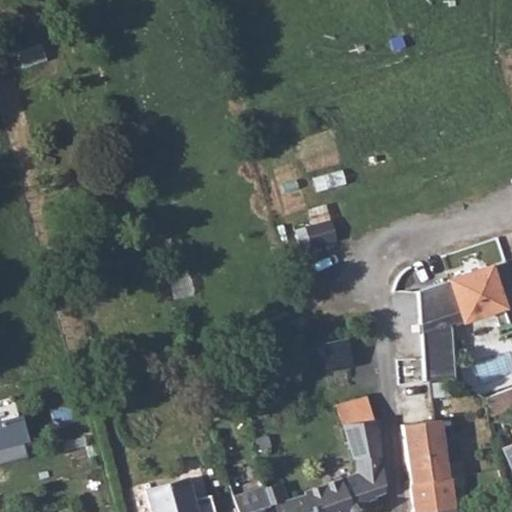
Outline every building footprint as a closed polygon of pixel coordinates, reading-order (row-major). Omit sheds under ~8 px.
[(303,248),(337,238),(331,218),(297,228),(303,248)] [(511,286),(503,260),(415,290),(417,323),(457,310),(460,319),(490,309),(496,325),(511,319),(511,286)] [(511,384),(481,395),(490,415),(511,407),(511,384)] [(28,438),(21,412),(0,417),(0,445),(19,441),(28,438)] [(304,493),(267,505),(268,511),(355,511),(368,508),(364,495),(371,493),(371,487),(375,487),(376,495),(381,493),(378,465),(375,466),(375,452),(377,452),(376,418),(367,418),(340,421),(342,453),(345,453),(347,476),(305,490),(304,493)] [(405,423),(399,425),(407,482),(445,476),(439,440),(436,419),(405,423)] [(499,420),(489,422),(493,436),(502,433),(499,420)] [(511,440),(511,444),(502,449),(511,471),(511,429),(508,432),(511,440)] [(0,461),(24,456),(19,441),(0,445),(0,461)] [(214,511),(210,492),(192,497),(185,475),(146,486),(152,511),(214,511)] [(445,476),(407,482),(411,511),(413,511),(450,507),(445,476)] [(231,498),(235,511),(268,511),(267,505),(262,486),(231,498)]
